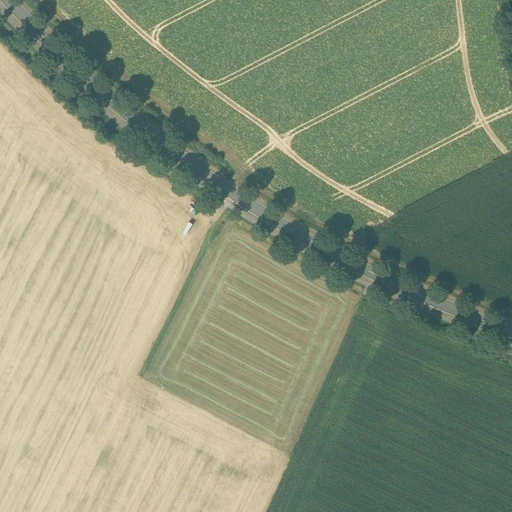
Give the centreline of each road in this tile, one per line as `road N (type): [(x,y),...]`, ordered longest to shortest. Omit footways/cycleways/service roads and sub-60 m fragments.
road 1 (secondary): [(511,332),(342,259),(255,210),(76,70),(10,0)]
road 2 (track): [(75,511),(231,192)]
